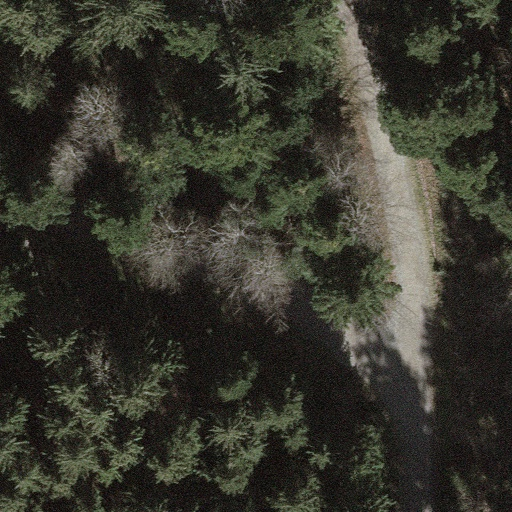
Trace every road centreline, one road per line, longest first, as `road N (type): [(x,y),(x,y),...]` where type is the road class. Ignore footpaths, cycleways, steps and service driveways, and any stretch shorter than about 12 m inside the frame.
road 1 (track): [(0,189),(236,278),(448,456)]
road 2 (track): [(340,0),(448,456)]
